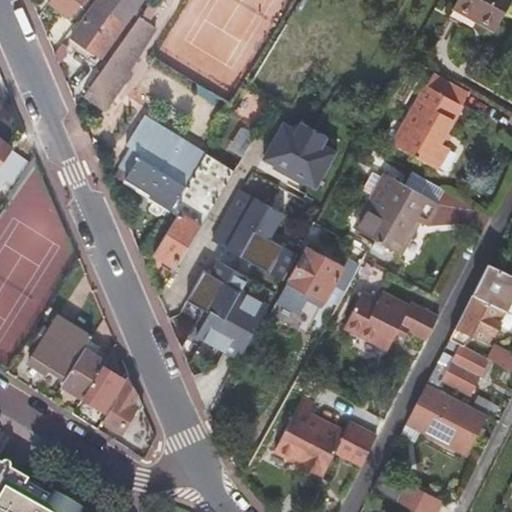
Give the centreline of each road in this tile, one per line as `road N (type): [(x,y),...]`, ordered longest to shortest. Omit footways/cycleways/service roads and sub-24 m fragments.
road 1 (residential): [(201,476),(2,0)]
road 2 (residential): [(511,204),(350,511)]
road 3 (residential): [(201,476),(136,478),(0,399)]
